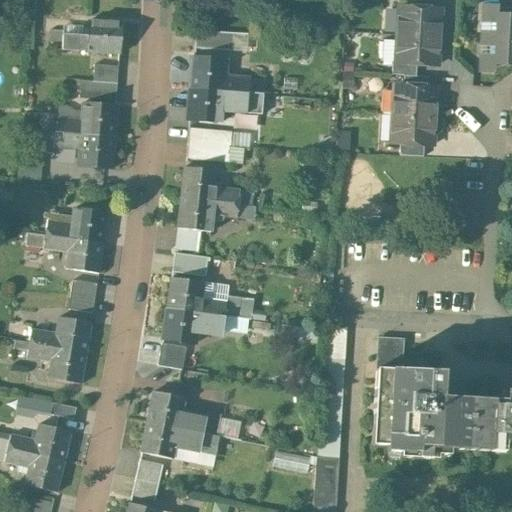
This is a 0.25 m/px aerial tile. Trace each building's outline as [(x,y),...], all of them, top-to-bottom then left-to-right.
[(243,0),(227,0),(228,15),(243,16),(243,0)] [(440,10),(399,8),(397,36),(439,38),(440,10)] [(511,16),(491,15),(489,33),(489,39),(511,40),(511,16)] [(123,22),(89,20),(89,36),(64,35),(63,41),(63,49),(88,50),(88,51),(121,53),(123,22)] [(65,30),(50,29),(49,40),(63,41),(64,35),(65,30)] [(232,32),(195,30),(194,47),(231,49),(232,32)] [(439,38),(397,36),(395,63),(395,64),(416,65),(437,66),(439,38)] [(511,40),(489,39),(489,46),(488,63),(511,64),(511,40)] [(225,59),(193,56),(190,88),(223,90),(224,76),(225,59)] [(416,65),(395,64),(395,63),(392,62),(391,75),(404,76),(415,77),(416,65)] [(118,68),(93,65),(92,82),(93,83),(116,85),(118,68)] [(248,77),(224,76),(223,90),(262,93),(262,84),(248,83),(248,77)] [(415,77),(404,76),(403,88),(427,89),(427,77),(415,77)] [(116,85),(93,83),(92,82),(81,82),(80,99),(115,102),(116,85)] [(223,90),(190,88),(188,119),(221,122),(222,111),(261,114),(263,93),(223,90)] [(403,88),(394,88),(392,116),(434,118),(435,90),(403,88)] [(116,104),(83,102),(82,119),(58,117),(57,117),(56,132),(114,135),(116,104)] [(58,112),(43,112),(42,131),(56,132),(57,117),(58,117),(58,112)] [(434,118),(392,116),(391,144),(399,144),(423,145),(432,146),(434,118)] [(231,131),(189,127),(188,143),(229,147),(230,146),(231,131)] [(56,132),(42,131),(41,152),(55,153),(55,145),(56,132)] [(114,135),(56,132),(55,145),(80,147),(79,164),(112,166),(114,135)] [(229,147),(188,143),(186,158),(228,162),(229,147)] [(423,145),(399,144),(399,156),(423,157),(423,145)] [(217,170),(184,167),(181,197),(238,204),(240,190),(216,187),(217,170)] [(254,191),(240,190),(238,204),(253,205),(254,191)] [(238,204),(181,197),(178,228),(211,232),(213,215),(237,217),(238,212),(238,204)] [(253,205),(238,204),(238,212),(252,213),(253,205)] [(109,213),(75,208),(73,225),(62,223),(60,238),(105,244),(109,213)] [(62,223),(48,222),(46,236),(60,238),(62,223)] [(46,236),(31,234),(30,241),(45,243),(46,236)] [(60,238),(46,236),(45,243),(45,249),(58,251),(60,238)] [(105,244),(60,238),(58,251),(69,252),(67,269),(101,274),(105,244)] [(207,257),(174,253),(171,271),(204,275),(207,257)] [(203,283),(170,278),(166,308),(224,317),(227,296),(229,286),(212,284),(210,301),(201,299),(203,283)] [(99,284),(74,280),(72,295),(97,298),(99,284)] [(97,298),(72,295),(70,309),(95,312),(97,298)] [(253,300),(227,296),(224,317),(250,321),(250,320),(264,322),(265,313),(252,311),(253,300)] [(224,317),(166,308),(162,338),(195,343),(197,327),(222,331),(224,317)] [(94,322),(61,316),(58,333),(43,331),(41,345),(44,345),(88,353),(94,322)] [(43,331),(32,329),(31,334),(30,343),(41,345),(43,331)] [(31,334),(17,332),(16,341),(30,343),(31,334)] [(403,340),(377,338),(375,371),(399,372),(399,370),(400,360),(402,360),(403,340)] [(30,343),(16,341),(15,347),(29,350),(30,343)] [(185,346),(161,342),(157,364),(181,369),(185,346)] [(41,345),(30,343),(29,350),(28,355),(42,358),(44,345),(41,345)] [(88,353),(44,345),(42,358),(53,360),(50,377),(83,382),(88,353)] [(345,359),(322,358),(316,458),(338,460),(345,359)] [(443,373),(399,370),(399,372),(375,371),(371,446),(387,447),(387,453),(399,454),(399,459),(435,460),(435,456),(447,456),(448,450),(464,451),(467,400),(441,398),(443,373)] [(504,402),(467,400),(464,451),(488,452),(489,439),(511,440),(511,390),(505,390),(504,402)] [(186,398),(153,391),(147,422),(203,434),(206,419),(182,414),(186,398)] [(77,407),(54,402),(52,413),(75,417),(77,407)] [(222,415),(208,412),(206,419),(203,434),(217,437),(222,415)] [(203,434),(147,422),(140,452),(173,459),(176,446),(215,454),(218,437),(203,434)] [(71,431),(39,423),(35,439),(11,434),(10,439),(0,437),(0,444),(64,461),(71,431)] [(64,461),(0,444),(0,459),(28,467),(25,484),(58,492),(64,461)] [(274,449),(271,466),(307,470),(309,454),(274,449)] [(334,511),(338,460),(316,458),(312,511),(334,511)] [(163,466),(140,461),(135,478),(159,483),(163,466)] [(159,483),(135,478),(132,494),(155,500),(159,483)] [(51,511),(54,501),(32,496),(29,509),(40,511),(51,511)] [(160,511),(161,510),(129,502),(126,511),(171,511),(170,511),(169,511),(160,511)]
